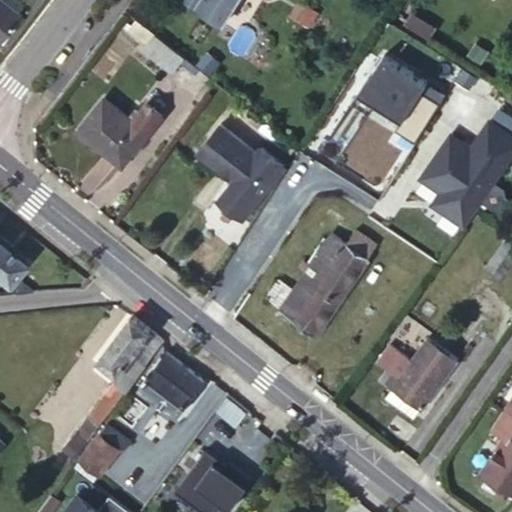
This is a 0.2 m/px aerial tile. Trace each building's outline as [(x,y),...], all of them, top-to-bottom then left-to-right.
[(0,0),(0,38),(19,13),(0,0)] [(187,0),(223,23),(237,0),(187,0)] [(302,22),(312,7),(306,3),(296,19),(302,22)] [(324,14),(312,7),(302,22),(314,30),(324,14)] [(185,57),(154,32),(144,46),(174,71),(185,57)] [(397,128),(416,140),(447,92),(384,52),(372,73),(370,72),(352,100),(370,111),(376,102),(403,118),(397,128)] [(464,69),(456,82),(469,90),(477,77),(464,69)] [(163,114),(146,100),(133,118),(104,95),(78,127),(123,164),(163,114)] [(264,119),(245,104),(238,113),(258,128),(264,119)] [(511,114),(500,106),(492,118),(511,132),(511,114)] [(439,205),(463,223),(511,154),(511,132),(492,118),(489,117),(477,134),(485,140),(478,149),(470,144),(451,130),(420,173),(437,186),(447,193),(439,205)] [(257,148),(218,121),(198,149),(236,176),(225,190),(227,201),(245,214),(285,160),(261,142),(257,148)] [(289,139),(281,132),(274,142),(282,147),(289,139)] [(354,229),(346,241),(367,255),(375,243),(354,229)] [(367,255),(346,241),(331,230),(308,263),(304,269),(292,287),(280,305),(278,307),(317,333),(370,256),(367,255)] [(511,261),(511,235),(507,232),(490,258),(507,269),(511,261)] [(0,277),(6,282),(14,273),(24,259),(0,239),(0,277)] [(304,269),(308,263),(302,258),(298,264),(304,269)] [(16,290),(32,288),(14,273),(6,282),(16,290)] [(266,295),(280,305),(292,287),(277,277),(266,295)] [(153,328),(134,314),(100,357),(119,372),(117,379),(69,442),(70,443),(68,447),(76,454),(145,363),(134,354),(153,328)] [(421,405),(422,405),(458,355),(428,333),(401,371),(389,363),(380,375),(393,384),(387,392),(404,405),(410,397),(421,405)] [(203,377),(168,350),(143,384),(178,411),(203,377)] [(511,396),(497,418),(508,425),(484,460),(511,480),(511,396)] [(410,397),(404,405),(415,413),(421,405),(410,397)] [(112,416),(101,432),(119,446),(122,448),(129,439),(119,431),(124,425),(112,416)] [(119,446),(101,432),(77,463),(96,478),(119,446)] [(223,453),(211,443),(178,485),(179,486),(181,484),(212,508),(210,511),(212,511),(223,497),(233,505),(257,474),(235,457),(229,463),(221,456),(223,453)] [(47,511),(59,497),(51,491),(35,511),(47,511)] [(139,511),(113,491),(100,509),(79,494),(65,511),(139,511)]
